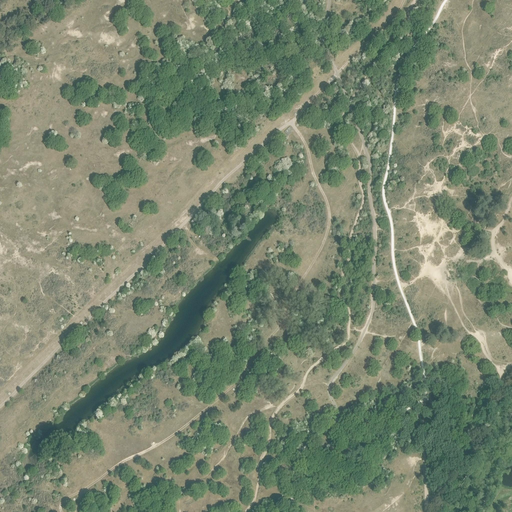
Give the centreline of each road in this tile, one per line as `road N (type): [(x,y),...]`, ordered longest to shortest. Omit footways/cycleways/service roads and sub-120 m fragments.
road 1 (unknown): [(414,0),(405,42),(378,56),(343,115),(359,159),(362,204),(343,270),(349,335),(277,410),(246,511)]
road 2 (track): [(0,406),(405,0)]
road 3 (track): [(84,489),(218,399),(281,321),(328,217),(306,149),(286,119)]
